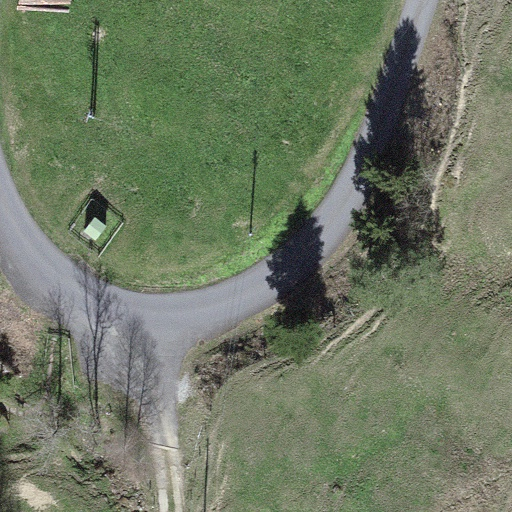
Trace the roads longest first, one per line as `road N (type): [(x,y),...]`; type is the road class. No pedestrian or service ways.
road 1 (unclassified): [(424,0),(327,232),(239,305),(149,315),(62,277),(0,181)]
road 2 (track): [(176,511),(149,315)]
